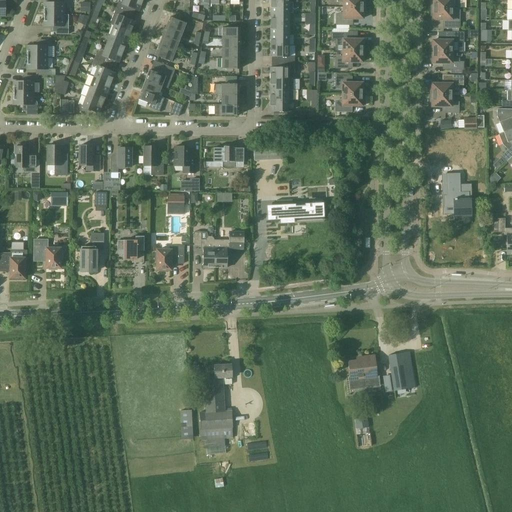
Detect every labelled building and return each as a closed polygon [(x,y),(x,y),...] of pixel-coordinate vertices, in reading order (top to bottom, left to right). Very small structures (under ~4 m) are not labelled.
[(44,3),(44,15),(64,15),(64,4),(68,4),(68,0),(56,0),(56,3),(44,3)] [(119,0),(116,8),(131,14),(133,9),(135,10),(139,11),(143,1),(140,0),(119,0)] [(431,0),(432,8),(452,9),(459,9),(459,2),(459,0),(431,0)] [(271,2),(271,13),(289,13),(293,13),(293,3),(289,3),(271,2)] [(131,15),(131,14),(116,8),(110,24),(114,25),(131,32),(135,22),(127,18),(129,14),(131,15)] [(364,17),(364,8),(343,8),(343,13),(336,15),(336,25),(349,25),(349,19),(363,19),(363,17),(364,17)] [(459,9),(452,9),(432,8),(431,17),(433,17),(433,20),(446,20),(446,28),(459,28),(459,9)] [(271,13),(270,24),(289,24),(289,13),(271,13)] [(86,25),(88,16),(79,14),(76,22),(86,25)] [(68,15),(64,15),(44,15),(44,26),(56,27),(56,33),(68,33),(68,15)] [(166,27),(182,33),(186,24),(170,17),(166,27)] [(289,24),(270,24),(270,35),(289,35),(293,35),(294,24),(289,24)] [(127,42),(131,32),(114,25),(110,35),(127,42)] [(178,43),(182,33),(166,27),(162,36),(178,43)] [(222,39),(239,39),(239,28),(222,28),(222,39)] [(431,43),(431,52),(452,52),(463,52),(463,33),(446,33),(445,41),(432,41),(432,43),(431,43)] [(336,51),(343,51),(363,51),(363,42),(362,42),(362,40),(349,40),(349,34),(332,34),(332,40),(336,40),(336,51)] [(110,35),(106,46),(123,52),(127,42),(110,35)] [(270,35),(270,46),(288,46),(289,35),(270,35)] [(178,43),(162,36),(158,46),(175,52),(178,43)] [(239,49),(239,39),(222,39),(222,49),(239,49)] [(27,46),(27,58),(47,58),(47,47),(51,47),(52,40),(39,40),(39,46),(27,46)] [(97,53),(94,59),(111,66),(113,60),(119,63),(123,52),(106,46),(104,51),(102,50),(97,53)] [(171,62),(175,52),(158,46),(155,56),(171,62)] [(294,46),(288,46),(270,46),(270,57),(282,57),(282,62),(294,63),(294,46)] [(239,49),(222,49),(222,59),(239,59),(239,49)] [(363,60),(363,51),(343,51),(343,56),(336,58),(336,68),(349,68),(349,62),(362,62),(362,60),(363,60)] [(452,57),(452,52),(431,52),(431,61),(432,61),(432,63),(445,63),(445,69),(463,69),(463,63),(458,63),(459,59),(452,57)] [(47,69),(47,58),(27,58),(27,70),(39,70),(39,76),(51,76),(51,69),(47,69)] [(109,71),(111,66),(94,59),(92,65),(98,67),(94,77),(111,83),(115,73),(109,71)] [(239,69),(239,59),(222,59),(222,69),(239,69)] [(270,79),(293,79),(294,79),(294,63),(282,62),(282,68),(270,68),(270,79)] [(149,70),(145,80),(161,86),(165,77),(149,70)] [(14,81),(14,93),(33,93),(33,82),(38,82),(38,76),(26,75),(26,81),(14,81)] [(458,96),(458,88),(458,85),(462,85),(463,76),(445,76),(445,84),(432,84),(432,87),(431,87),(431,95),(451,96),(458,96)] [(107,93),(111,83),(94,77),(90,87),(107,93)] [(342,89),(342,94),(363,95),(363,86),(362,86),(362,83),(349,83),(349,77),(336,77),(335,87),(342,89)] [(184,87),(184,94),(197,95),(197,78),(192,78),(191,87),(184,87)] [(270,79),(270,90),(293,90),(293,79),(270,79)] [(158,96),(161,86),(145,80),(142,90),(158,96)] [(215,95),(221,95),(239,95),(239,85),(221,84),(221,85),(215,85),(215,95)] [(90,87),(86,97),(103,103),(107,93),(90,87)] [(138,99),(150,104),(148,108),(158,111),(160,108),(163,98),(158,96),(142,90),(138,99)] [(270,90),(270,101),(288,101),(293,101),(293,90),(270,90)] [(511,90),(507,90),(507,101),(497,101),(497,107),(511,107),(511,90)] [(33,98),(33,93),(14,93),(13,105),(25,105),(25,115),(37,115),(38,101),(34,98),(33,98)] [(363,103),(363,95),(342,94),(342,100),(335,101),(335,112),(348,112),(348,106),(362,106),(362,103),(363,103)] [(239,105),(239,95),(221,95),(221,105),(239,105)] [(451,101),(451,96),(431,95),(430,104),(432,104),(432,107),(445,107),(445,113),(458,113),(458,103),(451,101)] [(99,114),(103,103),(86,97),(82,106),(78,105),(76,112),(90,112),(90,111),(90,110),(99,114)] [(60,100),(60,111),(68,111),(68,100),(60,100)] [(288,112),(288,101),(270,101),(270,112),(288,112)] [(170,114),(179,117),(183,106),(174,102),(170,114)] [(239,105),(221,105),(215,105),(215,115),(239,116),(239,105)] [(497,119),(499,122),(503,132),(498,135),(502,145),(507,150),(501,156),(507,161),(511,156),(511,146),(508,143),(511,141),(511,116),(511,117),(510,115),(510,109),(497,109),(497,117),(497,119)] [(475,118),(462,118),(463,129),(476,129),(475,118)] [(444,140),(454,141),(454,133),(445,132),(444,140)] [(18,144),(18,147),(15,147),(15,167),(24,168),(24,172),(35,173),(36,155),(29,155),(29,147),(26,147),(26,144),(18,144)] [(47,145),(47,165),(55,165),(55,176),(67,176),(67,158),(61,158),(61,145),(47,145)] [(79,146),(79,166),(86,166),(86,171),(99,171),(99,155),(93,155),(93,146),(79,146)] [(163,176),(163,162),(157,162),(158,147),(144,147),(143,176),(163,176)] [(195,155),(189,155),(189,147),(174,147),(174,166),(183,166),(183,173),(195,173),(195,155)] [(281,147),(253,148),(254,160),(282,159),(281,147)] [(131,167),(131,148),(117,148),(117,153),(114,153),(110,157),(110,173),(118,173),(118,169),(123,169),(125,167),(131,167)] [(233,168),(234,168),(234,162),(243,162),(243,148),(213,148),(213,162),(222,162),(222,168),(223,168),(225,169),(226,169),(227,169),(229,169),(230,169),(232,169),(233,168)] [(454,217),(471,216),(470,199),(460,200),(459,160),(445,160),(446,193),(438,193),(439,207),(454,207),(454,217)] [(110,179),(110,173),(103,173),(102,191),(110,191),(118,191),(120,191),(120,179),(110,179)] [(198,179),(180,180),(180,191),(198,191),(198,179)] [(67,192),(50,192),(50,206),(67,206),(67,192)] [(107,193),(95,193),(95,207),(107,207),(107,193)] [(168,215),(184,215),(184,196),(168,196),(168,215)] [(324,218),(323,203),(321,203),(321,201),(312,202),(312,203),(304,204),(304,205),(295,206),(295,204),(292,204),(292,200),(276,201),(276,205),(266,206),(267,221),(279,220),(279,224),(294,223),(294,219),(324,218)] [(506,254),(511,254),(511,228),(505,228),(505,219),(497,219),(497,233),(504,233),(504,235),(506,235),(506,254)] [(212,237),(208,237),(207,238),(207,239),(206,239),(206,240),(201,240),(201,232),(194,232),(194,246),(201,246),(201,249),(203,249),(203,268),(215,268),(215,240),(214,239),(214,238),(213,237),(212,237)] [(243,233),(229,232),(229,240),(215,240),(215,268),(227,268),(227,249),(229,249),(229,251),(243,251),(243,247),(243,233)] [(104,251),(104,234),(91,233),(89,247),(81,247),(81,271),(96,272),(96,251),(104,251)] [(144,263),(144,237),(135,236),(135,241),(117,240),(117,251),(124,251),(124,260),(135,260),(135,263),(144,263)] [(60,268),(60,249),(47,248),(47,240),(34,240),(34,258),(46,258),(46,268),(50,268),(50,269),(56,269),(56,268),(60,268)] [(183,260),(183,246),(170,246),(170,250),(157,250),(157,270),(161,270),(161,271),(167,271),(167,270),(171,270),(171,260),(183,260)] [(24,278),(24,250),(11,250),(11,254),(0,253),(0,268),(10,268),(10,278),(14,278),(14,279),(20,279),(20,278),(24,278)] [(227,279),(242,280),(242,259),(236,259),(236,265),(228,265),(227,279)] [(393,391),(409,389),(403,353),(388,355),(393,391)] [(350,381),(377,378),(374,356),(361,357),(361,360),(348,361),(350,381)] [(200,430),(232,428),(231,411),(223,412),(221,378),(231,377),(231,365),(214,366),(215,378),(206,378),(208,412),(199,413),(200,430)] [(180,438),(192,438),(191,410),(180,410),(180,438)] [(232,428),(200,430),(201,441),(206,441),(207,448),(233,445),(233,438),(232,428)]
